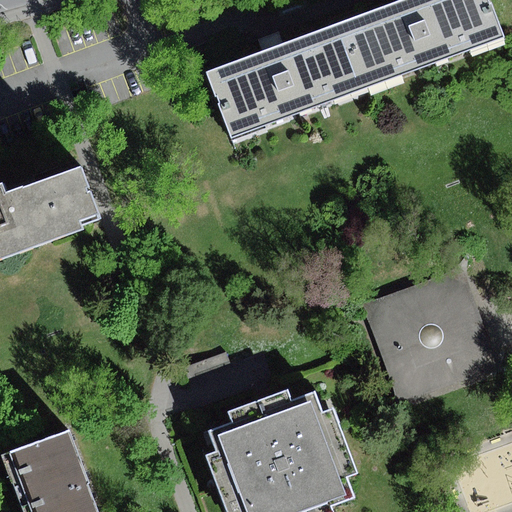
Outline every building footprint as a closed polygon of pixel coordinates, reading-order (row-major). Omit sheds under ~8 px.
[(506,39),(491,0),(403,0),(344,22),(369,89),(506,39)] [(369,89),(344,22),(273,48),(208,72),(233,140),(369,89)] [(0,262),(88,230),(85,221),(103,215),(86,169),(5,198),(0,183),(0,262)] [(380,300),(371,321),(395,386),(415,396),(486,372),(493,348),(468,280),(447,275),(380,300)] [(234,424),(209,433),(215,450),(204,454),(225,511),(334,511),(332,506),(354,498),(346,475),(356,472),(334,412),(324,415),(316,393),(293,402),(289,391),(270,399),(230,413),(234,424)] [(101,511),(71,432),(5,457),(25,511),(101,511)]
